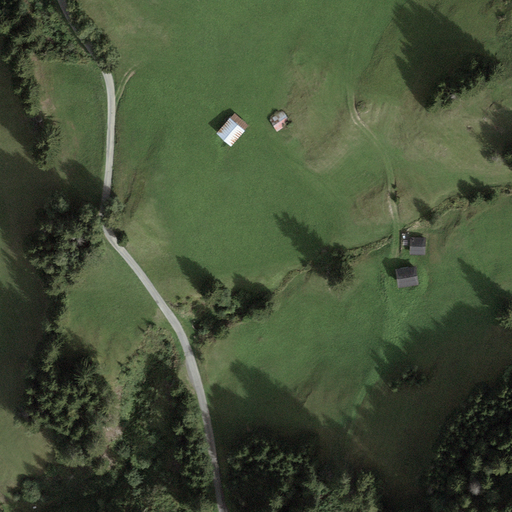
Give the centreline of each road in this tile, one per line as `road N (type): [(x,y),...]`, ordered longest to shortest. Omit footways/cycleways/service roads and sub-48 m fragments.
road 1 (track): [(112,104),(132,70),(221,63),(296,36),(346,76),(354,116),(386,159),(397,240),(386,342),(344,460)]
road 2 (unclassified): [(221,511),(207,411),(183,338),(108,225),(109,78),(60,0)]
